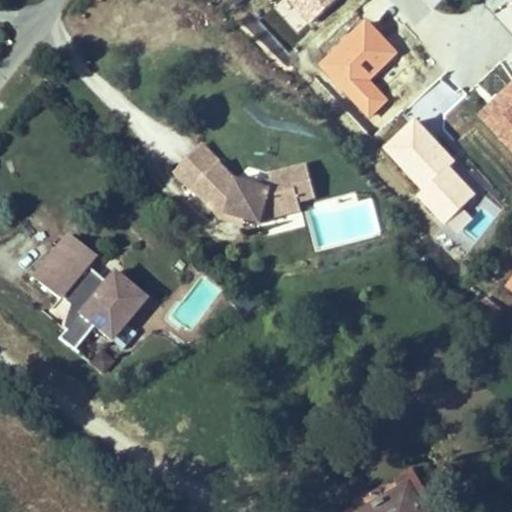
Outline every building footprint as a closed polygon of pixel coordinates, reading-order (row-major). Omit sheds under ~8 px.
[(288,0),(309,23),(336,0),(288,0)] [(423,0),(432,9),(441,0),(423,0)] [(511,89),(483,117),(511,148),(511,89)] [(419,123),(387,152),(424,192),(417,198),(444,228),(479,198),(452,168),(456,164),(419,123)] [(220,163),(203,145),(175,172),(193,190),(220,163)] [(193,190),(222,220),(227,214),(245,219),(262,224),(262,221),(302,211),(300,203),(293,176),(272,181),(270,189),(237,180),(220,163),(193,190)] [(317,198),(308,164),(271,174),(272,181),(293,176),(300,203),(317,198)] [(245,219),(227,214),(222,220),(243,226),(245,219)] [(94,259),(66,237),(34,277),(61,299),(69,290),(76,296),(69,305),(67,309),(62,327),(66,330),(59,338),(74,350),(94,326),(110,339),(143,299),(112,274),(104,283),(87,268),(94,259)] [(76,296),(69,290),(61,299),(69,305),(76,296)] [(255,303),(242,290),(233,298),(246,311),(255,303)] [(415,470),(340,511),(364,511),(411,486),(420,503),(430,497),(415,470)] [(425,511),(420,503),(411,486),(364,511),(425,511)]
